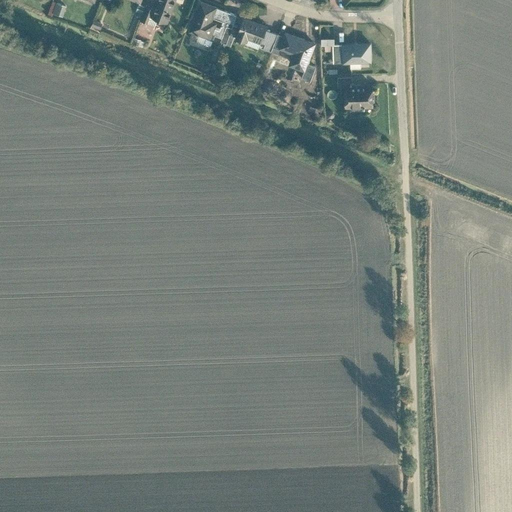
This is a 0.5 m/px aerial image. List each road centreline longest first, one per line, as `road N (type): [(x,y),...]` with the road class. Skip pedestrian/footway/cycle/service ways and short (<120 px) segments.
road 1 (unclassified): [(415,511),(396,18)]
road 2 (track): [(0,19),(402,178)]
road 3 (residential): [(396,18),(325,15),(275,0)]
